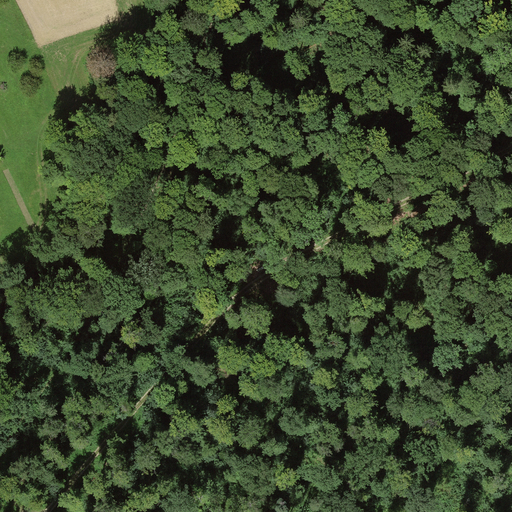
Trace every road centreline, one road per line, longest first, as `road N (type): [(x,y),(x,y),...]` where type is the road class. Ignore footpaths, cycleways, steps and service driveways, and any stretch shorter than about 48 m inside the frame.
road 1 (track): [(511,147),(277,265),(217,309),(47,511)]
road 2 (track): [(24,511),(3,483),(8,440),(71,355),(134,226),(185,110),(219,0)]
